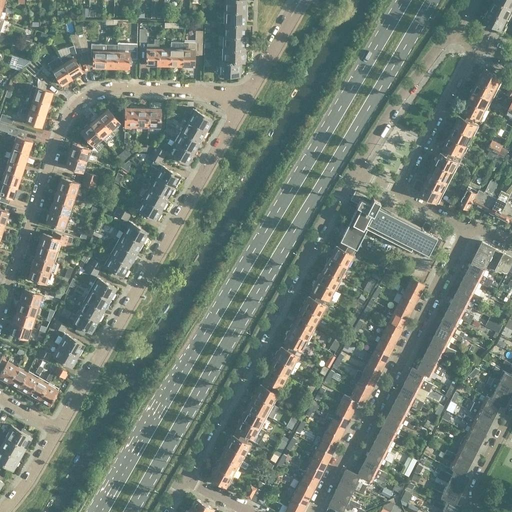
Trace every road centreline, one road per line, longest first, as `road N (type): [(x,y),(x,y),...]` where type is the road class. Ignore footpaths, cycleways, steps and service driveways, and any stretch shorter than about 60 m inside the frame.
road 1 (primary): [(402,0),(100,511)]
road 2 (primary): [(130,511),(431,0)]
road 3 (residential): [(0,311),(73,108),(107,89),(248,97)]
road 4 (residential): [(248,97),(56,432)]
road 5 (residential): [(182,479),(355,171)]
road 6 (residential): [(315,511),(464,229)]
road 7 (residential): [(355,171),(457,30)]
road 8 (residential): [(399,194),(477,41)]
